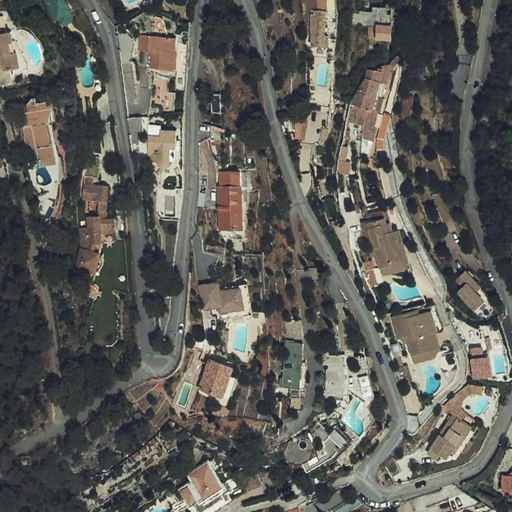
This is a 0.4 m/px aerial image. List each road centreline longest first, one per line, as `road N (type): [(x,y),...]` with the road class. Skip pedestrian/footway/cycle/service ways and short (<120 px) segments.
road 1 (residential): [(199,0),(178,314),(171,362),(157,370),(143,351),(110,41),(87,0)]
road 2 (residential): [(511,402),(484,458),(464,474),(395,494),(366,488),(367,467),(397,428),(396,408),(363,322),(295,198),(241,0)]
road 3 (primary): [(424,511),(365,381),(117,0)]
road 4 (primary): [(511,104),(408,76),(303,61),(179,62),(0,93)]
road 5 (residential): [(493,0),(473,86),(468,202),(511,311)]
road 6 (unknown): [(122,385),(83,461),(19,511)]
